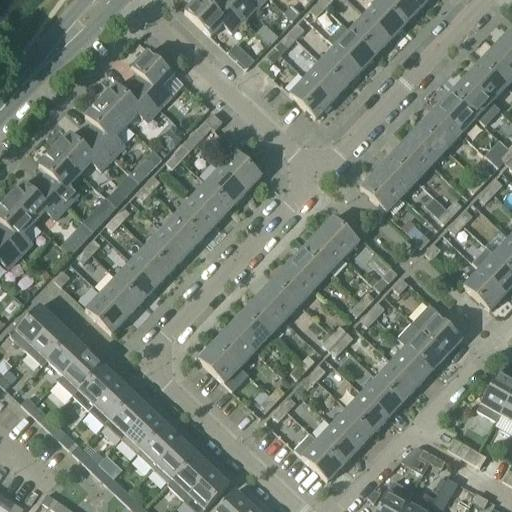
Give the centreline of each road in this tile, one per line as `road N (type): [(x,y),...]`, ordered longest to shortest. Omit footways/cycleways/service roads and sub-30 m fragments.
road 1 (residential): [(299,511),(155,364),(156,353),(318,178)]
road 2 (residential): [(318,178),(128,0)]
road 3 (residential): [(318,178),(488,0)]
road 4 (residential): [(318,178),(493,348)]
road 5 (tertiary): [(20,88),(72,53),(125,0)]
road 6 (residential): [(410,438),(511,509)]
